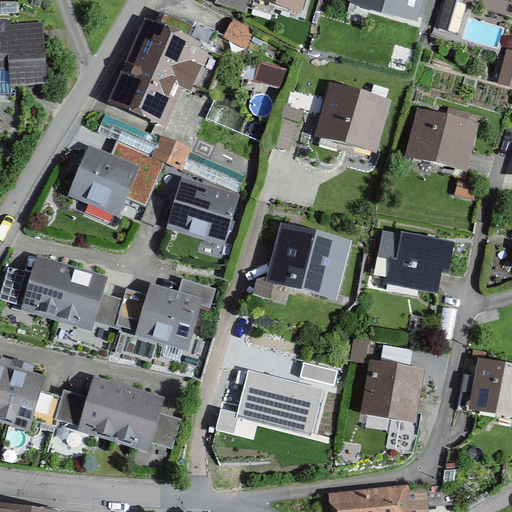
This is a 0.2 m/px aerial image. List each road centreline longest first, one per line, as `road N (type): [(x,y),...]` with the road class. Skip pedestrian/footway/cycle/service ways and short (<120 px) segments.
road 1 (residential): [(246,504),(276,489),(423,466),(440,433),(509,131)]
road 2 (residential): [(0,224),(92,72)]
road 3 (residential): [(109,492),(246,504)]
